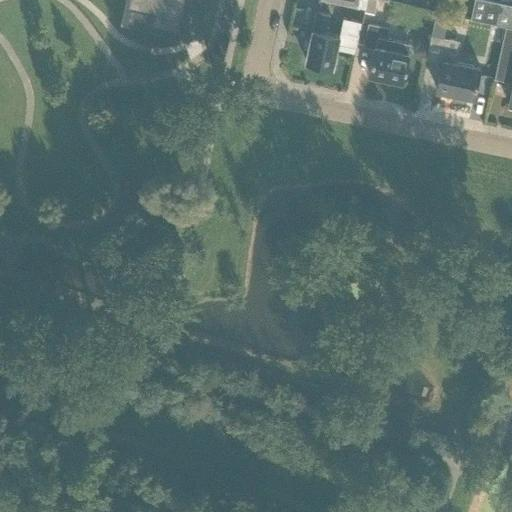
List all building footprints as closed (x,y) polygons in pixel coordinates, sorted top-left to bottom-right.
[(126,0),(126,3),(153,9),(150,21),(181,28),(186,0),(188,0),(195,1),(195,0),(126,0)] [(362,23),(364,13),(364,12),(366,0),(319,0),(319,1),(353,8),(351,19),(343,18),(339,36),(325,33),(328,15),(316,12),(306,61),(333,67),(338,43),(356,47),(361,22),(362,23)] [(366,0),(364,12),(374,14),(377,0),(366,0)] [(506,27),(511,27),(511,5),(499,3),(483,0),(474,0),(470,20),(494,25),(506,27)] [(390,28),(368,23),(363,46),(375,49),(369,75),(402,82),(408,53),(412,51),(410,48),(411,45),(387,40),(390,28)] [(511,27),(506,27),(494,79),(511,82),(511,88),(508,105),(511,105),(511,27)] [(431,35),(426,59),(442,63),(436,89),(474,97),(480,68),(454,63),(459,41),(443,38),(437,36),(431,35)]
